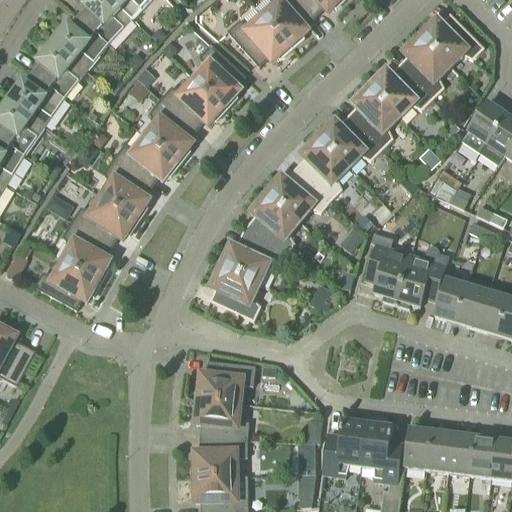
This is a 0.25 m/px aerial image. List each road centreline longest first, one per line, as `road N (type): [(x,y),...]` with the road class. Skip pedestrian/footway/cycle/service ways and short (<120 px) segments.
road 1 (residential): [(417,0),(250,168),(205,229),(153,335)]
road 2 (residential): [(286,358),(334,404),(511,426)]
road 3 (residential): [(286,358),(351,316),(511,362)]
road 4 (residential): [(149,353),(75,332),(0,290)]
road 5 (residential): [(149,353),(137,458),(140,511)]
road 6 (residential): [(153,335),(286,358)]
